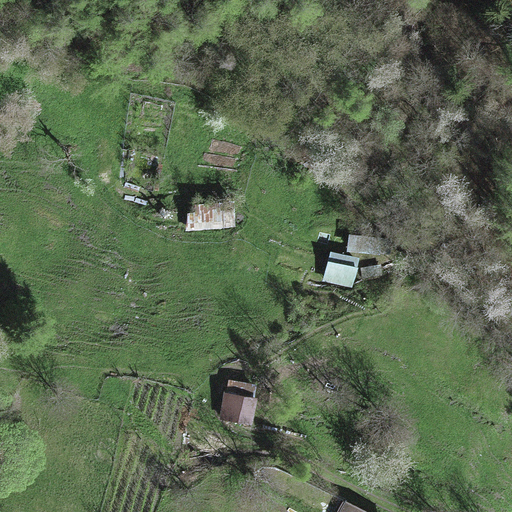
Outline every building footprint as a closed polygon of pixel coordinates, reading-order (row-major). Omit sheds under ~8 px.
[(189,207),(190,229),(236,227),(235,205),(189,207)] [(375,238),(350,236),(349,252),(374,254),(375,238)] [(361,259),(332,253),(326,280),(356,286),(361,259)] [(259,402),(227,395),(221,421),(253,428),(259,402)] [(363,511),(342,502),(337,511),(363,511)]
